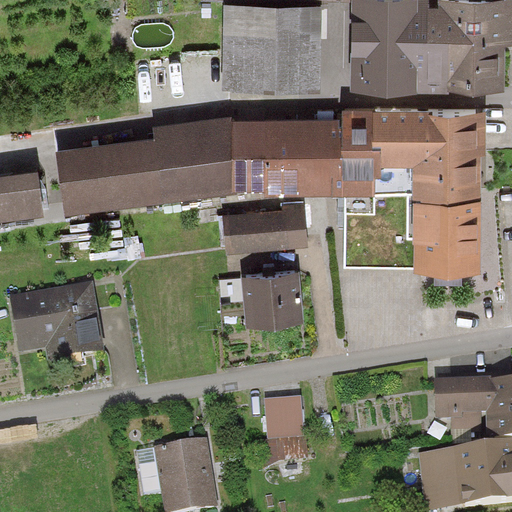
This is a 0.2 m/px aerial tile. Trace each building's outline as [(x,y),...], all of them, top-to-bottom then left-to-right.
[(417,94),(504,96),(504,43),(511,43),(511,0),(224,0),(224,90),(321,91),(322,1),(352,2),(350,98),(417,99),(417,94)] [(339,127),(229,125),(229,193),(267,190),(267,195),(375,194),(376,258),(486,257),(486,199),(480,199),(479,115),(339,116),(339,127)] [(157,146),(60,158),(67,214),(229,193),(229,125),(156,134),(157,146)] [(39,175),(0,180),(0,230),(47,224),(39,175)] [(227,254),(306,248),(303,214),(225,219),(227,254)] [(247,327),(296,323),(293,276),(244,281),(247,327)] [(88,291),(13,305),(23,358),(47,353),(50,369),(101,359),(88,291)] [(511,390),(431,392),(432,433),(482,432),(485,460),(511,455),(511,390)] [(298,406),(267,407),(267,444),(299,443),(298,406)] [(277,448),(278,470),(309,469),(308,447),(277,448)] [(213,511),(205,448),(159,454),(166,511),(213,511)] [(511,455),(485,460),(417,465),(421,511),(449,511),(511,506),(511,455)]
